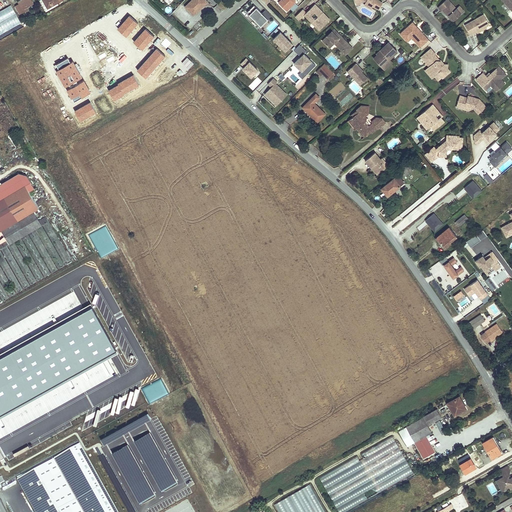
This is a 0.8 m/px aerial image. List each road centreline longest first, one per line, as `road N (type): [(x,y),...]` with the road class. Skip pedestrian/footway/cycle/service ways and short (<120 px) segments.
road 1 (residential): [(189,46),(389,234),(487,377)]
road 2 (residential): [(333,0),(366,28),(399,6),(420,6),(472,58),(511,29)]
